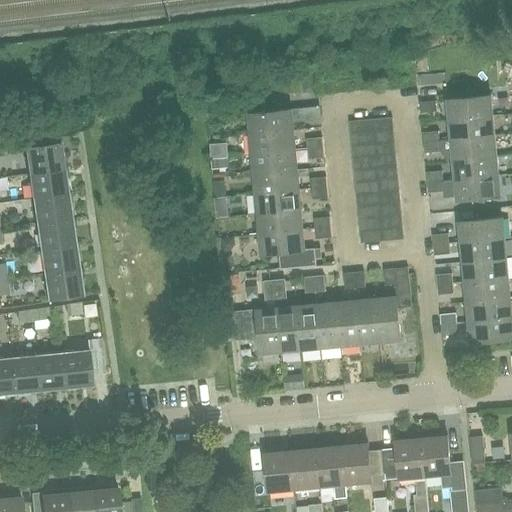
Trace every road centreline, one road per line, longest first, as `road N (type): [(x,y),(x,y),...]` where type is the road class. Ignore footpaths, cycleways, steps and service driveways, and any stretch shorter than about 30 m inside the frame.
road 1 (residential): [(436,397),(407,103)]
road 2 (residential): [(436,397),(214,416)]
road 3 (residential): [(0,439),(214,416)]
